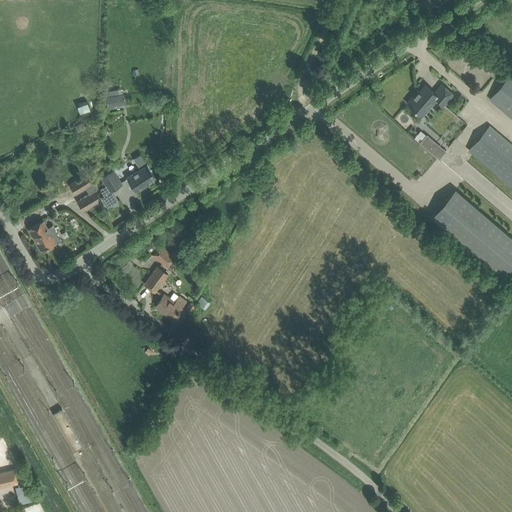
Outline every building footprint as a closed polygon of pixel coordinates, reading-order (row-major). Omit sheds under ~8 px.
[(501,86),(490,99),(511,118),(511,77),(510,75),(501,86)] [(406,103),(415,110),(425,119),(432,111),(429,108),(437,99),(444,105),(453,94),(442,84),(434,93),(424,84),(419,90),(418,89),(406,103)] [(115,94),(116,105),(126,103),(125,93),(115,94)] [(76,104),(80,113),(89,110),(86,101),(76,104)] [(511,144),(490,126),(469,150),(470,151),(511,187),(511,144)] [(419,142),(438,159),(446,150),(426,133),(419,142)] [(407,172),(423,156),(419,153),(404,168),(407,172)] [(127,178),(136,191),(156,178),(147,164),(127,178)] [(105,195),(101,197),(108,207),(118,201),(111,191),(122,184),(121,182),(113,171),(102,178),(107,185),(101,189),(105,195)] [(86,173),(69,183),(76,194),(86,188),(85,187),(92,183),(86,173)] [(89,193),(77,200),(83,210),(98,202),(96,189),(96,181),(92,183),(85,187),(86,188),(89,193)] [(50,183),(40,189),(46,200),(56,195),(50,183)] [(502,280),(511,268),(511,236),(456,188),(430,217),(502,280)] [(37,223),(29,228),(42,251),(51,246),(56,243),(61,240),(60,239),(53,225),(47,228),(44,223),(43,220),(37,223)] [(152,255),(167,267),(175,256),(160,244),(152,255)] [(158,266),(145,284),(155,291),(168,274),(158,266)] [(163,297),(155,306),(173,320),(179,312),(188,300),(181,295),(180,296),(174,292),(170,297),(165,293),(164,295),(163,297)] [(206,309),(211,302),(202,296),(197,304),(206,309)] [(83,446),(62,408),(53,413),(75,451),(83,446)] [(0,487),(18,483),(14,469),(0,472),(0,487)] [(19,486),(15,487),(17,495),(30,492),(28,483),(19,486)]
